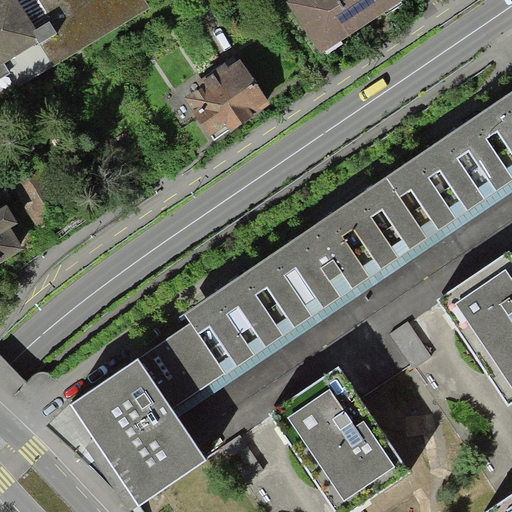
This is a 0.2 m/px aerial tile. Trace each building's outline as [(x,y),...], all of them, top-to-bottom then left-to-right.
[(0,0),(0,93),(4,100),(173,0),(0,0)] [(299,0),(287,9),(320,57),(405,5),(402,0),(299,0)] [(254,120),(270,109),(241,64),(229,72),(225,66),(217,72),(199,84),(203,90),(185,102),(195,116),(192,117),(209,143),(226,131),(231,139),(256,123),(254,120)] [(173,412),(511,182),(511,100),(69,408),(138,506),(208,461),(173,412)] [(0,269),(24,255),(12,233),(18,230),(8,212),(0,216),(0,269)] [(509,408),(511,405),(511,261),(508,255),(438,302),(509,408)] [(413,319),(394,331),(417,366),(436,353),(413,319)] [(335,511),(356,511),(410,476),(340,372),(272,418),(335,511)] [(511,511),(511,497),(491,511),(511,511)]
